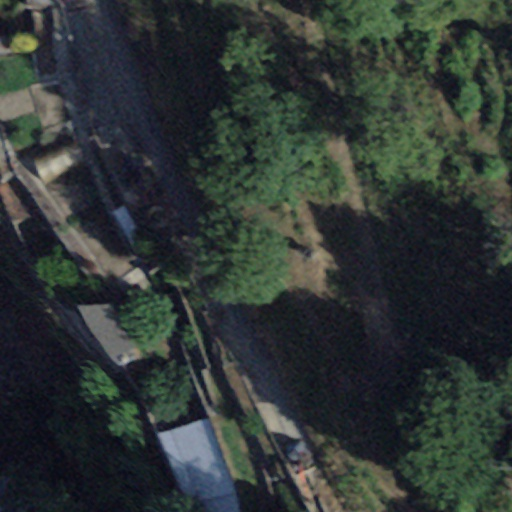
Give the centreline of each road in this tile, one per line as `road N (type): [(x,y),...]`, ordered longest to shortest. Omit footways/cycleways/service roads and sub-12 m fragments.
road 1 (track): [(143,212),(240,323),(326,511)]
road 2 (residential): [(84,0),(143,212)]
